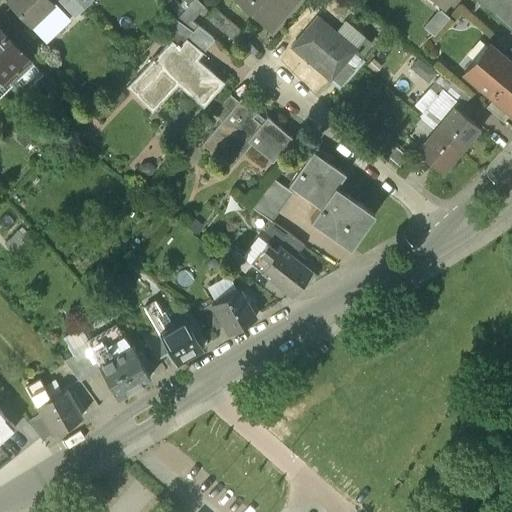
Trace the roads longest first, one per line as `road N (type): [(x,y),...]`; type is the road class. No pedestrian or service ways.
road 1 (tertiary): [(0,508),(449,236)]
road 2 (residential): [(449,236),(254,73)]
